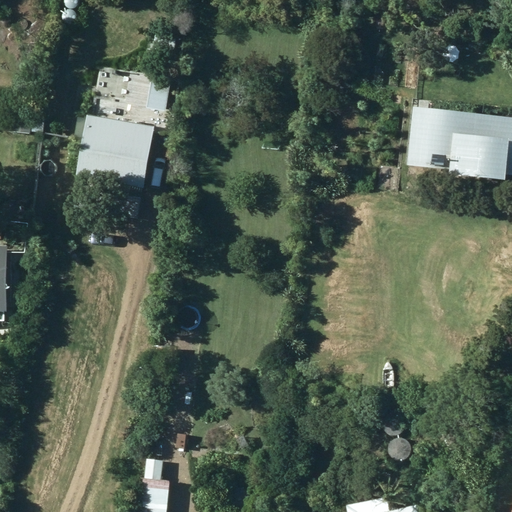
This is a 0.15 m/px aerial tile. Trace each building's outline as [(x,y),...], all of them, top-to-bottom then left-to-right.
[(168,100),(170,76),(152,74),(151,99),(168,100)] [(12,80),(12,101),(29,101),(29,81),(12,80)] [(100,93),(96,95),(95,100),(98,104),(102,105),(107,102),(107,98),(105,93),(100,93)] [(511,114),(412,105),(406,164),(448,168),(448,172),(504,177),(505,173),(511,174),(511,114)] [(75,176),(143,187),(154,126),(85,114),(75,176)] [(21,115),(20,131),(32,131),(32,116),(21,115)] [(67,142),(63,159),(72,161),(76,144),(67,142)] [(278,446),(261,445),(260,455),(277,455),(278,446)] [(165,511),(168,480),(160,479),(162,460),(145,458),(144,478),(141,478),(138,511),(165,511)] [(417,511),(415,503),(389,509),(386,495),(344,504),(346,511),(417,511)]
